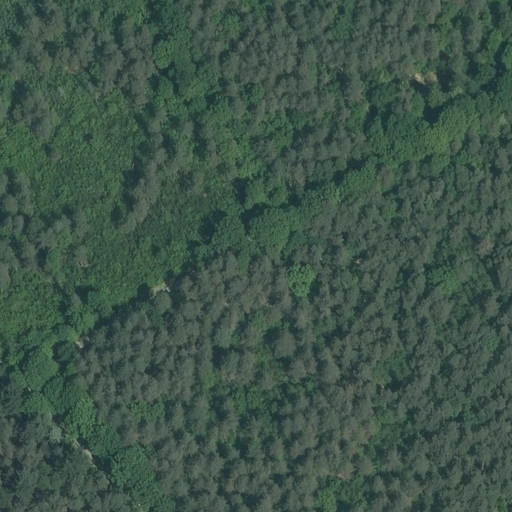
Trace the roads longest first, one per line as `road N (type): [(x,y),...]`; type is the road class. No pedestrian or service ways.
road 1 (track): [(511,82),(31,377),(14,377)]
road 2 (track): [(282,223),(148,0)]
road 3 (track): [(147,511),(14,377)]
